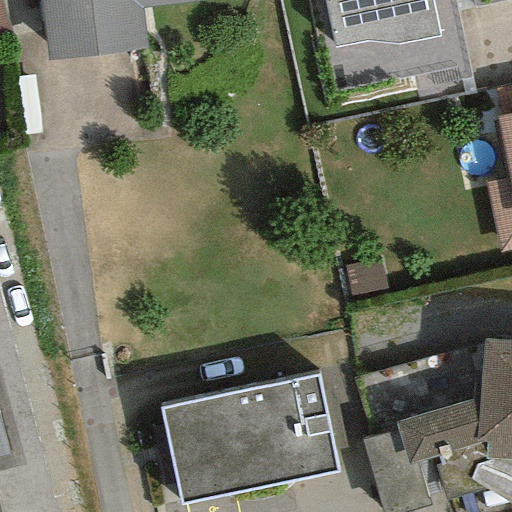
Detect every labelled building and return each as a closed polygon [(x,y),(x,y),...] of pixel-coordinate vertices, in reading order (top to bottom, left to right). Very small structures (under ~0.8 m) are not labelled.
[(187,0),(29,0),(35,62),(138,54),(135,11),(188,7),(187,0)] [(396,46),(437,37),(431,0),(321,0),(332,48),(366,39),(396,46)] [(511,113),(486,117),(496,179),(478,182),(490,252),(511,248),(511,113)] [(511,339),(464,335),(459,394),(375,416),(379,432),(355,438),(374,511),(419,511),(509,489),(498,448),(511,448),(511,339)] [(314,377),(158,409),(178,502),(334,470),(314,377)]
